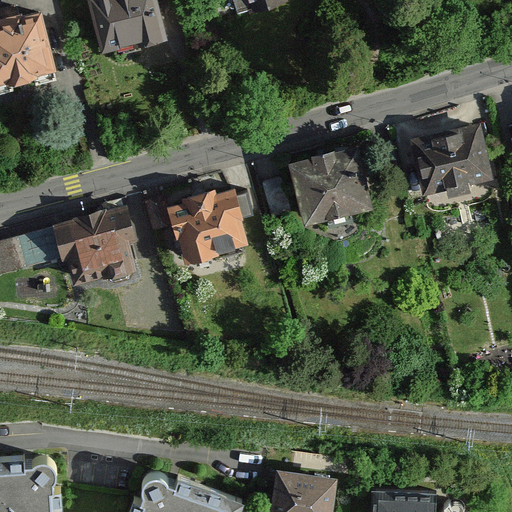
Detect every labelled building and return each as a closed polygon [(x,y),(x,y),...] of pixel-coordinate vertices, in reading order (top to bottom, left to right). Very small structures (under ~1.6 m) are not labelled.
[(91,0),(106,52),(167,36),(157,0),(91,0)] [(250,0),(254,11),(287,0),(250,0)] [(0,20),(0,85),(60,69),(43,9),(0,20)] [(416,132),(426,187),(493,174),(483,119),(416,132)] [(288,156),(305,218),(374,201),(358,138),(288,156)] [(170,193),(188,256),(250,238),(232,176),(170,193)] [(130,204),(0,237),(0,269),(67,252),(74,279),(135,263),(128,237),(138,234),(130,204)] [(66,511),(65,465),(0,466),(0,511),(66,511)] [(335,511),(340,477),(283,469),(277,511),(335,511)] [(153,471),(136,511),(239,511),(244,500),(153,471)] [(440,511),(441,488),(380,487),(380,511),(440,511)]
